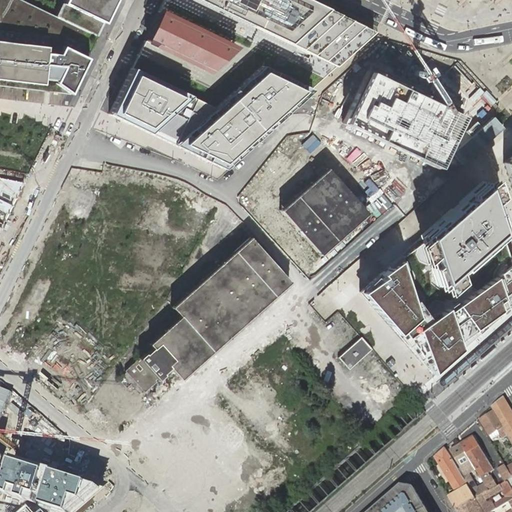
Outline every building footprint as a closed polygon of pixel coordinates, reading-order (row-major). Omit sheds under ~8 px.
[(0,0),(0,86),(68,95),(71,97),(88,61),(86,60),(103,23),(64,5),(62,4),(55,18),(38,10),(17,0),(0,0)] [(66,0),(64,5),(106,24),(117,0),(66,0)] [(336,66),(374,31),(307,0),(163,0),(159,11),(143,44),(130,70),(109,114),(146,132),(171,144),(222,168),(308,90),(336,66)] [(436,168),(461,115),(367,71),(342,123),(436,168)] [(511,154),(503,163),(511,190),(511,154)] [(280,160),(270,168),(276,175),(285,168),(280,160)] [(318,254),(365,214),(327,169),(279,210),(318,254)] [(0,232),(24,182),(0,177),(0,232)] [(498,234),(482,187),(421,239),(394,262),(357,293),(400,340),(427,370),(454,346),(502,304),(511,295),(511,273),(508,262),(502,245),(498,234)] [(155,380),(157,379),(158,380),(164,375),(163,373),(169,368),(180,379),(288,281),(249,239),(171,307),(180,317),(149,344),(151,347),(125,371),(127,373),(123,376),(137,391),(140,388),(144,393),(157,382),(155,380)] [(195,245),(189,255),(202,263),(208,253),(195,245)] [(358,336),(334,356),(346,369),(370,349),(358,336)] [(511,412),(503,397),(492,407),(494,412),(507,433),(511,430),(511,412)] [(507,433),(494,412),(481,421),(490,435),(498,430),(502,438),(507,436),(506,434),(507,433)] [(480,477),(485,474),(483,470),(491,465),(474,437),(461,445),(476,470),(480,476),(480,477)] [(476,470),(461,445),(450,451),(465,476),(476,470)] [(449,498),(456,510),(476,499),(468,487),(465,481),(445,448),(436,456),(456,490),(457,490),(458,492),(452,496),(449,498)] [(48,471),(16,462),(6,494),(13,497),(16,489),(25,492),(22,501),(30,503),(32,495),(40,497),(48,471)] [(498,470),(505,482),(507,480),(511,477),(511,476),(507,468),(505,465),(498,470)] [(494,469),(489,473),(496,484),(502,481),(494,469)] [(465,476),(467,479),(471,477),(473,480),(480,476),(476,470),(465,476)] [(489,491),(496,487),(490,477),(488,478),(485,474),(480,477),(486,485),(489,491)] [(91,485),(57,475),(47,508),(61,511),(72,511),(76,500),(85,503),(91,485)] [(482,495),(479,489),(473,480),(471,477),(467,479),(465,481),(468,487),(476,499),(482,495)] [(456,510),(457,511),(493,511),(508,503),(511,500),(511,487),(511,486),(507,480),(505,482),(496,487),(489,491),(482,495),(476,499),(456,510)] [(428,511),(415,488),(402,486),(372,511),(428,511)] [(154,511),(139,499),(123,511),(154,511)] [(509,511),(511,510),(511,508),(508,503),(493,511),(509,511)]
